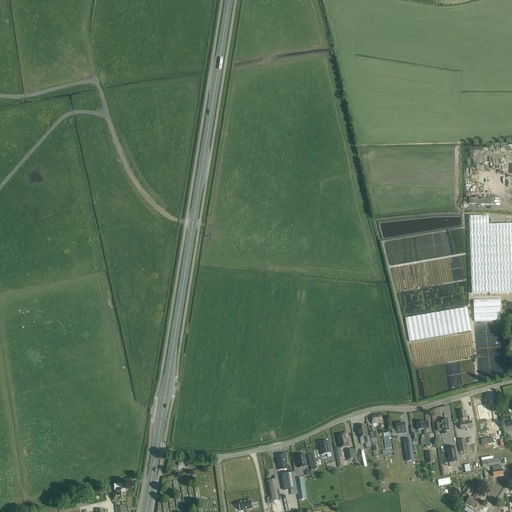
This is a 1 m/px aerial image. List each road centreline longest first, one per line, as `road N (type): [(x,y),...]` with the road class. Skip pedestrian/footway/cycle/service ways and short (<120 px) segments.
road 1 (primary): [(156,450),(228,0)]
road 2 (tertiary): [(156,450),(245,453),(365,410),(412,409),(511,381)]
